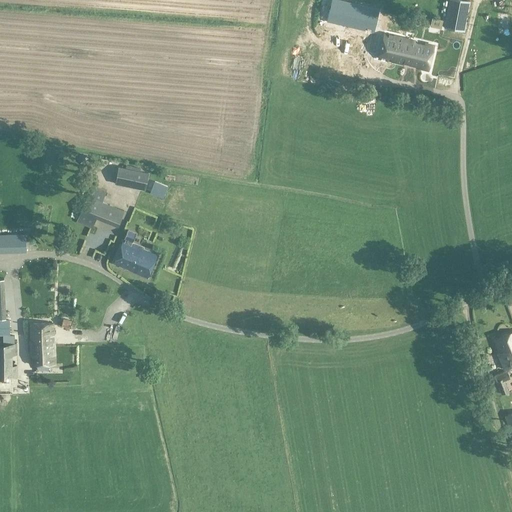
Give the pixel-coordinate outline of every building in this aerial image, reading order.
[(335,0),(332,0),(327,20),(345,24),(346,22),(366,26),(371,28),(374,28),(378,10),(335,0)] [(464,31),(469,2),(459,0),(449,0),(444,28),(464,31)] [(430,26),(440,28),(442,21),(432,19),(430,26)] [(428,70),(433,46),(385,34),(379,59),(428,70)] [(361,99),(364,110),(369,109),(366,97),(361,99)] [(87,155),(80,163),(89,171),(96,163),(87,155)] [(152,166),(151,174),(161,176),(163,169),(152,166)] [(145,189),(148,173),(119,167),(115,183),(145,189)] [(163,195),(167,186),(155,181),(151,191),(163,195)] [(118,226),(124,211),(103,202),(107,191),(99,188),(91,184),(87,196),(76,222),(92,229),(96,218),(118,226)] [(132,242),(136,234),(127,231),(124,239),(127,240),(132,242)] [(0,250),(27,250),(27,238),(27,235),(0,235),(0,250)] [(52,240),(54,248),(60,246),(57,239),(52,240)] [(156,256),(131,245),(132,242),(127,240),(126,243),(123,242),(118,253),(114,264),(147,277),(152,266),(156,256)] [(75,325),(72,324),(72,321),(63,319),(62,326),(74,329),(75,325)] [(0,334),(9,334),(9,320),(0,320),(0,334)] [(55,364),(54,341),(53,323),(31,323),(32,341),(30,341),(31,365),(55,364)] [(76,363),(138,361),(137,332),(75,334),(76,363)] [(499,353),(497,353),(504,370),(511,366),(511,332),(494,339),(499,353)] [(17,344),(15,344),(3,344),(0,344),(0,377),(18,377),(17,366),(12,366),(12,355),(17,355),(17,344)] [(497,381),(502,394),(508,392),(503,379),(497,381)]
